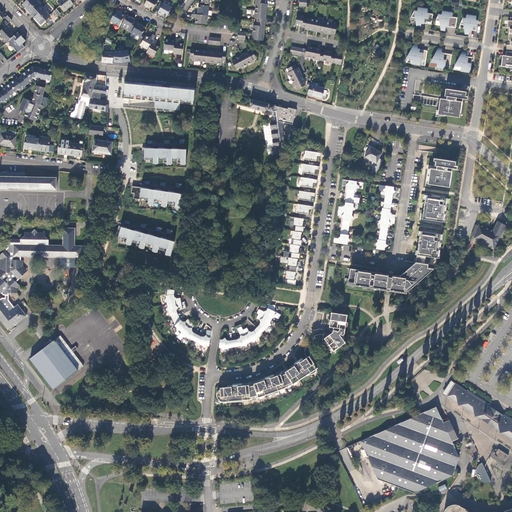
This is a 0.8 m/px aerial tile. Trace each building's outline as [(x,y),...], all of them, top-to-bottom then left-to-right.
[(27,0),(23,5),(31,14),(40,5),(35,0),(27,0)] [(64,10),(73,3),(71,0),(70,0),(59,0),(58,1),(64,10)] [(146,0),(144,5),(152,10),(158,0),(146,0)] [(256,0),(255,10),(266,11),(267,3),(264,3),(264,0),(256,0)] [(158,12),(166,17),(172,8),(163,3),(158,12)] [(40,5),(31,14),(41,24),(50,16),(40,5)] [(197,14),(207,15),(208,15),(209,6),(199,5),(197,14)] [(418,12),(415,11),(412,17),(417,18),(417,22),(416,22),(417,26),(421,27),(422,21),(424,22),(424,23),(431,24),(433,14),(428,13),(428,12),(428,9),(419,8),(418,12)] [(110,21),(119,26),(125,15),(116,10),(116,11),(114,10),(109,19),(110,20),(110,21)] [(266,11),(255,10),(254,18),(257,18),(257,21),(265,22),(266,11)] [(439,15),(436,21),(441,22),(441,25),(441,30),(445,30),(446,25),(448,25),(448,27),(456,28),(457,18),(452,17),(452,13),(443,11),(442,15),(439,15)] [(197,14),(192,14),(191,17),(196,18),(195,23),(206,24),(207,15),(197,14)] [(302,26),(303,19),(304,16),(297,14),(295,25),(302,26)] [(127,15),(120,27),(128,31),(131,33),(137,23),(134,21),(135,19),(127,15)] [(466,19),(462,19),(460,24),(465,25),(464,29),(465,33),(469,34),(470,28),(472,29),(472,30),(476,31),(477,21),(475,20),(476,16),(467,15),(466,19)] [(307,19),(303,19),(302,26),(305,27),(305,28),(313,30),(315,20),(307,18),(307,19)] [(322,21),(315,20),(313,30),(320,32),(320,30),(324,31),(325,23),(322,23),(322,21)] [(265,22),(257,21),(256,25),(254,25),(252,40),(263,41),(265,22)] [(137,22),(137,23),(131,33),(136,35),(140,37),(142,38),(144,35),(142,34),(146,27),(137,22)] [(325,22),(325,23),(324,31),(323,32),(331,34),(332,32),(335,33),(337,26),(333,25),(334,23),(325,22)] [(5,27),(0,31),(0,38),(1,37),(7,43),(8,42),(14,35),(9,29),(10,28),(7,25),(5,27)] [(18,32),(14,35),(8,42),(14,48),(17,53),(25,47),(22,44),(26,41),(18,32)] [(150,38),(144,35),(142,38),(143,39),(140,45),(148,49),(154,39),(155,36),(152,34),(150,38)] [(175,38),(174,40),(173,50),(173,53),(182,54),(183,44),(178,43),(178,39),(175,38)] [(154,39),(148,49),(147,52),(154,56),(159,47),(155,45),(157,41),(154,39)] [(165,39),(164,49),(165,49),(169,50),(173,50),(174,40),(165,39)] [(418,45),(414,45),(411,50),(412,50),(412,52),(410,51),(408,55),(407,58),(414,59),(413,63),(421,65),(421,63),(423,63),(422,65),(425,66),(427,51),(420,50),(420,51),(417,50),(418,45)] [(289,53),(301,56),(302,48),(291,46),(289,53)] [(312,58),(314,47),(307,46),(306,49),(304,56),(312,58)] [(322,60),(324,52),(320,52),(321,49),(314,47),(312,58),(322,60)] [(442,49),(439,48),(436,53),(436,55),(435,55),(431,61),(438,62),(437,67),(445,68),(445,66),(450,67),(452,54),(444,53),(444,54),(442,54),(442,49)] [(193,60),(201,61),(202,51),(190,49),(190,57),(193,57),(193,60)] [(109,51),(102,50),(102,62),(106,63),(112,63),(113,53),(109,52),(109,51)] [(334,62),(335,55),(332,54),(332,51),(324,50),(324,52),(322,60),(333,63),(334,62)] [(202,51),(201,61),(208,62),(209,51),(202,51)] [(209,51),(208,62),(215,63),(217,52),(209,51)] [(248,52),(242,55),(247,64),(253,61),(253,59),(252,58),(255,56),(252,51),(249,53),(248,52)] [(511,52),(506,51),(506,56),(502,55),(501,67),(511,68),(511,52)] [(226,53),(217,52),(215,63),(221,63),(222,61),(225,61),(226,53)] [(466,53),(462,52),(459,57),(460,57),(460,59),(458,59),(455,65),(462,66),(461,71),(470,72),(472,57),(468,57),(468,58),(465,58),(466,53)] [(114,53),(114,63),(124,64),(132,63),(131,53),(124,53),(114,53)] [(342,56),(335,54),(335,55),(334,62),(341,63),(342,56)] [(247,64),(242,55),(235,59),(236,60),(232,62),(235,67),(238,65),(239,67),(240,68),(247,64)] [(291,71),(289,72),(288,72),(291,79),(301,75),(297,68),(296,68),(294,65),(290,67),(291,71)] [(52,75),(53,70),(46,69),(46,70),(39,68),(39,67),(34,66),(34,67),(32,68),(31,67),(30,68),(20,75),(21,76),(18,78),(15,80),(15,79),(11,82),(5,86),(4,87),(5,88),(1,92),(0,92),(0,103),(4,100),(4,101),(13,95),(12,94),(20,88),(20,89),(28,83),(28,82),(35,77),(40,78),(40,79),(45,80),(46,79),(51,80),(52,75)] [(87,72),(82,96),(90,98),(91,98),(93,91),(95,84),(97,75),(92,73),(87,72)] [(301,75),(291,79),(295,86),(296,85),(298,84),(300,88),(305,85),(303,82),(304,81),(301,75)] [(180,103),(193,104),(195,84),(134,78),(126,78),(124,98),(155,101),(154,108),(179,110),(180,103)] [(106,87),(95,84),(93,91),(101,92),(106,94),(106,88),(106,87)] [(307,93),(322,98),(324,89),(315,86),(310,84),(307,93)] [(36,86),(32,101),(42,105),(42,106),(45,107),(48,98),(42,97),(45,88),(36,86)] [(466,92),(447,89),(446,94),(447,94),(447,96),(448,97),(448,100),(442,99),(441,107),(440,113),(440,114),(459,118),(462,102),(458,101),(458,98),(465,99),(466,92)] [(423,97),(439,99),(439,93),(424,90),(423,97)] [(91,98),(90,98),(89,108),(108,111),(108,105),(106,104),(107,101),(100,100),(101,92),(93,91),(91,98)] [(42,105),(32,101),(24,98),(19,110),(26,113),(25,116),(29,118),(35,121),(42,106),(42,105)] [(275,105),(259,101),(252,99),(249,107),(267,112),(268,110),(273,111),(275,105)] [(422,104),(421,110),(437,113),(438,106),(422,104)] [(288,109),(275,105),(273,111),(275,121),(270,122),(270,129),(271,129),(272,131),(271,131),(272,138),(273,138),(273,140),(272,140),(274,147),(280,146),(279,141),(281,141),(281,142),(285,141),(282,125),(283,122),(292,124),(296,109),(288,108),(288,109)] [(103,135),(104,127),(90,126),(89,134),(103,135)] [(1,131),(0,143),(0,145),(6,147),(6,146),(14,147),(16,137),(6,135),(6,133),(6,131),(1,131)] [(24,148),(38,150),(40,137),(34,137),(34,135),(31,134),(30,136),(30,137),(26,137),(24,148)] [(50,137),(40,136),(40,137),(38,150),(49,151),(50,137)] [(70,143),(71,141),(60,140),(58,153),(69,154),(70,143)] [(93,151),(111,154),(112,142),(94,140),(93,151)] [(70,143),(69,154),(81,156),(83,141),(80,141),(79,144),(70,143)] [(186,164),(186,149),(178,149),(178,148),(172,148),(172,149),(164,149),(164,147),(158,147),(158,149),(151,148),(151,147),(145,147),(142,147),(142,150),(145,150),(145,159),(150,160),(150,162),(153,162),(153,163),(159,163),(159,160),(164,160),(163,162),(167,162),(167,163),(172,163),(172,160),(178,160),(177,163),(180,163),(180,164),(186,164)] [(365,157),(376,162),(381,153),(370,147),(365,157)] [(322,154),(306,151),(304,160),(316,161),(317,157),(321,158),(322,154)] [(451,162),(436,159),(435,165),(435,167),(437,167),(437,170),(430,169),(428,185),(448,188),(450,172),(447,171),(447,168),(455,169),(456,164),(455,164),(455,162),(451,162)] [(320,167),(304,165),(302,173),(314,175),(315,170),(319,171),(320,167)] [(40,189),(41,190),(41,189),(51,189),(55,190),(56,178),(24,177),(24,173),(0,172),(0,188),(3,188),(3,189),(8,189),(8,188),(18,188),(18,189),(19,189),(29,189),(30,189),(40,189)] [(318,180),(302,178),(300,186),(312,188),(313,184),(317,184),(318,180)] [(348,190),(347,197),(354,198),(354,193),(355,191),(356,191),(356,189),(359,187),(357,184),(357,182),(349,181),(349,183),(346,185),(348,187),(348,190)] [(180,208),(182,194),(174,193),(174,191),(169,190),(168,192),(161,191),(161,189),(155,188),(155,190),(147,189),(147,187),(142,187),(141,187),(132,186),(131,192),(134,193),(133,198),(145,200),(145,202),(148,203),(148,204),(153,204),(154,201),(159,202),(158,204),(161,204),(161,206),(166,206),(167,203),(172,204),(172,206),(175,206),(175,207),(180,208)] [(394,190),(394,188),(386,186),(386,189),(383,191),(385,193),(385,196),(386,196),(385,202),(392,203),(393,194),(395,192),(394,190)] [(316,194),(300,191),(298,200),(310,201),(311,197),(315,198),(316,194)] [(440,197),(425,195),(422,219),(442,222),(446,198),(440,197)] [(339,207),(339,211),(352,213),(353,211),(355,209),(353,207),(354,204),(353,204),(353,203),(359,204),(360,199),(354,198),(347,197),(345,206),(343,207),(339,207)] [(275,199),(269,198),(267,209),(273,210),(275,199)] [(382,215),(381,218),(395,220),(396,215),(392,215),(390,212),(392,203),(385,202),(384,209),(383,209),(382,211),(380,213),(382,215)] [(314,207),(298,205),(296,213),(308,215),(309,210),(313,211),(314,207)] [(343,219),(342,228),(349,229),(350,225),(350,223),(351,223),(351,220),(354,218),(352,216),(352,213),(339,211),(338,216),(342,216),(343,219)] [(305,219),(293,218),(295,218),(294,222),(293,226),(296,227),(295,231),(303,233),(304,228),(303,227),(304,222),(303,222),(304,219),(305,220),(305,219)] [(395,220),(381,218),(381,220),(379,222),(380,224),(380,227),(381,227),(380,234),(387,235),(388,226),(391,224),(394,224),(395,220)] [(494,250),(506,226),(498,222),(493,231),(489,229),(479,225),(474,239),(494,250)] [(170,255),(174,241),(166,239),(167,238),(161,237),(161,238),(153,236),(154,234),(148,233),(148,234),(140,232),(141,231),(135,229),(134,230),(127,228),(127,227),(122,226),(121,226),(119,226),(118,228),(121,229),(118,238),(124,239),(123,242),(126,242),(126,243),(131,245),(132,242),(137,243),(136,245),(139,246),(139,247),(144,248),(145,245),(150,246),(150,249),(152,249),(152,250),(157,252),(158,249),(163,250),(163,252),(166,253),(165,254),(170,255)] [(333,243),(348,245),(348,243),(350,241),(349,238),(349,236),(348,236),(348,233),(349,229),(342,228),(341,237),(338,239),(334,238),(333,243)] [(9,239),(8,245),(8,248),(6,250),(0,255),(0,259),(0,260),(0,269),(0,291),(4,295),(5,295),(5,299),(3,298),(0,301),(0,300),(0,319),(8,330),(9,329),(12,327),(26,316),(18,305),(14,308),(8,301),(8,293),(17,293),(18,289),(20,287),(16,282),(26,272),(21,266),(21,260),(21,256),(31,257),(42,257),(43,257),(53,257),(53,258),(54,257),(60,257),(59,258),(60,258),(60,257),(77,258),(82,258),(82,246),(74,246),(75,229),(63,229),(63,246),(48,246),(49,240),(45,236),(45,233),(37,233),(35,230),(32,232),(25,232),(25,236),(21,239),(9,239)] [(303,233),(295,231),(291,231),(293,231),(292,235),(291,239),(294,240),(293,245),(301,246),(302,241),(301,241),(302,236),(301,236),(302,233),(303,233)] [(420,231),(417,255),(425,256),(430,257),(436,258),(437,258),(441,234),(420,231)] [(387,235),(380,234),(379,238),(379,240),(378,240),(378,243),(375,244),(377,247),(377,249),(385,251),(385,248),(387,246),(386,244),(386,241),(387,235)] [(301,246),(293,245),(289,244),(289,245),(291,245),(290,248),(289,253),(292,253),(291,258),(299,259),(300,254),(299,254),(300,249),(300,246),(301,246)] [(425,256),(417,255),(416,263),(424,264),(425,256)] [(299,259),(291,258),(287,258),(289,258),(288,260),(288,262),(288,264),(287,266),(290,267),(289,271),(297,273),(298,268),(297,267),(298,262),(298,259),(299,260),(299,259)] [(415,262),(413,265),(400,276),(392,275),(392,278),(390,288),(390,290),(399,291),(400,291),(402,291),(403,291),(404,291),(406,290),(407,289),(408,289),(409,288),(410,287),(411,286),(427,273),(428,264),(424,264),(416,263),(415,262)] [(388,277),(388,274),(354,269),(352,269),(350,269),(348,284),(386,289),(386,288),(388,277)] [(297,273),(289,271),(285,271),(287,271),(286,275),(285,280),(288,280),(287,285),(295,286),(296,281),(295,281),(296,276),(295,276),(296,273),(297,273)] [(175,291),(168,290),(167,296),(166,296),(166,299),(165,301),(167,303),(168,305),(181,303),(180,298),(177,299),(175,297),(174,295),(175,291)] [(182,307),(181,303),(168,305),(168,308),(166,310),(169,312),(169,314),(170,314),(173,320),(179,317),(177,310),(178,308),(182,307)] [(261,310),(259,315),(271,321),(272,319),(275,318),(274,315),(275,312),(275,306),(269,305),(268,309),(267,311),(264,312),(261,310)] [(334,313),(332,313),(330,328),(331,328),(331,331),(333,331),(333,333),(325,339),(329,344),(329,345),(331,353),(333,354),(334,354),(335,354),(336,353),(337,352),(337,351),(336,349),(339,347),(340,347),(342,346),(344,344),(344,341),(343,340),(342,338),(343,336),(344,334),(346,327),(347,315),(338,314),(334,313)] [(260,326),(257,328),(262,333),(266,329),(267,329),(268,327),(271,326),(270,323),(271,321),(259,315),(257,319),(260,320),(261,323),(260,326)] [(181,320),(179,317),(173,320),(176,325),(175,326),(177,328),(177,331),(180,331),(182,333),(191,323),(188,320),(186,322),(183,322),(181,320)] [(195,326),(191,323),(182,333),(184,334),(184,337),(187,338),(188,339),(189,339),(195,341),(198,335),(194,334),(192,332),(192,329),(195,326)] [(247,328),(243,331),(250,343),(252,342),(255,343),(256,340),(258,339),(258,338),(262,333),(257,328),(254,331),(252,333),(249,332),(247,328)] [(238,340),(234,341),(235,347),(241,346),(241,347),(244,346),(247,347),(248,344),(250,343),(243,331),(239,333),(241,336),(240,339),(238,340)] [(198,335),(195,341),(200,344),(200,345),(203,345),(205,348),(207,346),(209,346),(211,338),(208,338),(206,336),(204,337),(201,337),(198,335)] [(73,352),(71,350),(60,336),(30,359),(53,389),(83,366),(73,352)] [(223,340),(220,340),(219,348),(222,348),(223,351),(226,349),(229,349),(229,348),(235,347),(234,341),(230,341),(227,341),(225,338),(223,340)] [(311,355),(307,357),(303,360),(291,367),(292,368),(289,370),(287,372),(287,373),(283,376),(282,374),(275,377),(275,375),(266,379),(262,380),(262,381),(255,384),(256,385),(251,386),(251,385),(243,385),(243,384),(230,385),(230,387),(228,387),(227,387),(226,387),(224,387),(223,387),(223,388),(221,389),(220,390),(220,391),(220,392),(219,393),(219,395),(219,396),(220,396),(220,397),(221,398),(222,400),(223,400),(224,401),(225,401),(226,401),(231,401),(241,401),(241,400),(252,399),(252,398),(260,396),(260,397),(267,395),(269,394),(271,394),(273,393),(277,393),(277,391),(288,387),(294,384),(316,369),(311,355)] [(455,382),(446,396),(457,403),(458,405),(459,405),(474,414),(474,416),(476,416),(488,424),(499,431),(499,432),(501,432),(511,439),(511,435),(499,427),(497,421),(499,421),(502,415),(489,406),(485,413),(486,413),(480,415),(457,399),(456,395),(461,387),(466,390),(467,390),(455,382)] [(485,413),(489,406),(484,402),(485,401),(484,401),(483,401),(468,391),(468,389),(467,390),(466,390),(461,387),(456,395),(457,399),(480,415),(486,413),(485,413)] [(484,402),(489,406),(490,404),(468,389),(468,391),(483,401),(484,401),(485,401),(484,402)] [(436,406),(415,415),(385,429),(360,441),(378,480),(396,486),(414,493),(452,475),(456,464),(459,457),(452,441),(443,422),(436,406)] [(511,420),(510,419),(509,417),(507,418),(503,415),(502,415),(499,421),(497,421),(499,427),(511,435),(511,420)] [(443,422),(452,441),(457,438),(449,420),(443,422)] [(501,458),(504,461),(508,455),(498,449),(495,454),(496,455),(494,458),(499,461),(501,458)] [(492,453),(490,457),(499,462),(499,461),(494,458),(496,455),(495,454),(492,453)] [(484,467),(482,463),(479,465),(477,468),(477,470),(477,472),(477,475),(478,477),(479,478),(481,480),(485,482),(486,482),(488,482),(490,481),(488,477),(486,474),(485,472),(484,469),(484,467)]
